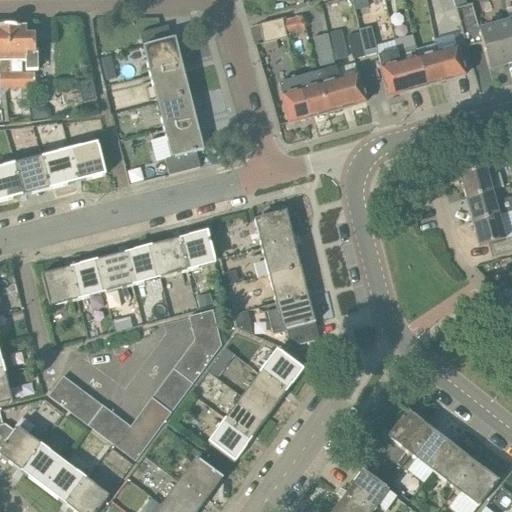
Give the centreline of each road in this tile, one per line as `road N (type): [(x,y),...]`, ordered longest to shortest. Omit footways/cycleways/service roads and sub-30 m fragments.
road 1 (residential): [(0,244),(271,173)]
road 2 (residential): [(223,4),(0,6)]
road 3 (residential): [(365,161),(357,208),(396,334)]
road 4 (residential): [(284,471),(396,334)]
road 5 (residential): [(271,173),(223,4)]
road 6 (residential): [(511,431),(396,334)]
